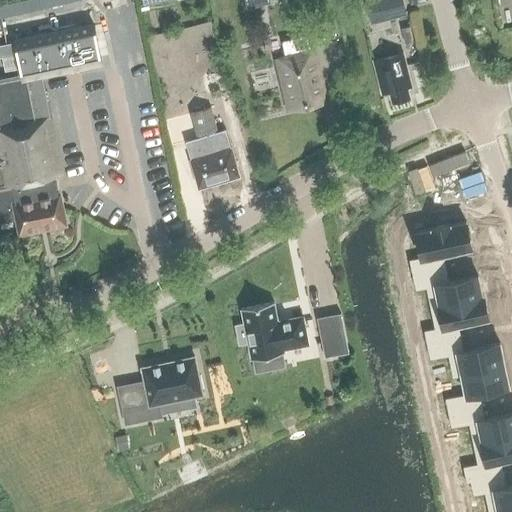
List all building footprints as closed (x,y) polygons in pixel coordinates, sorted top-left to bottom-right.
[(31,0),(0,7),(0,17),(76,0),(31,0)] [(404,0),(367,0),(373,22),(408,13),(404,0)] [(0,219),(15,216),(19,235),(67,225),(60,192),(58,192),(54,176),(62,174),(42,76),(100,64),(100,65),(103,65),(102,61),(101,62),(93,24),(14,40),(15,44),(0,46),(0,57),(18,54),(22,74),(0,78),(0,219)] [(313,51),(311,52),(307,35),(282,42),(285,58),(278,59),(290,110),(309,106),(308,103),(321,100),(318,85),(321,84),(313,51)] [(400,52),(383,57),(377,59),(385,92),(392,91),(395,101),(412,97),(410,86),(414,85),(408,62),(403,63),(400,52)] [(50,92),(50,102),(74,101),(74,92),(50,92)] [(201,111),(165,121),(172,146),(186,142),(199,188),(239,176),(226,130),(208,135),(201,111)] [(112,124),(92,127),(101,174),(120,171),(112,124)] [(435,198),(423,202),(426,216),(438,214),(435,198)] [(421,258),(410,260),(413,275),(446,269),(443,255),(472,249),(466,222),(450,225),(450,224),(432,228),(432,229),(416,232),(421,258)] [(446,269),(413,275),(416,289),(427,287),(431,308),(484,297),(483,296),(482,296),(477,275),(448,281),(446,269)] [(436,329),(425,331),(428,345),(460,338),(458,325),(488,319),(484,297),(431,308),(436,329)] [(274,302),(241,309),(241,310),(242,310),(245,324),(235,326),(239,345),(249,343),(252,359),(251,359),(251,360),(284,353),(284,352),(283,352),(283,350),(308,345),(303,317),(277,322),(273,304),(274,304),(274,302)] [(460,338),(428,345),(431,359),(449,355),(453,376),(504,365),(500,343),(463,350),(460,338)] [(346,340),(323,345),(326,359),(349,354),(346,340)] [(149,403),(122,408),(126,424),(162,417),(159,403),(200,395),(202,395),(202,393),(201,393),(195,359),(195,357),(192,357),(192,358),(144,368),(144,367),(142,368),(142,370),(149,403)] [(465,395),(446,399),(449,413),(481,406),(479,393),(509,387),(504,365),(453,376),(453,377),(461,375),(465,395)] [(333,395),(325,397),(326,405),(334,403),(333,395)] [(481,406),(449,413),(452,427),(469,423),(474,444),(511,435),(511,412),(484,418),(481,406)] [(478,464),(464,467),(467,481),(503,474),(501,461),(511,458),(511,435),(474,444),(478,464)] [(125,436),(116,438),(118,449),(127,447),(125,436)] [(503,474),(467,481),(467,482),(471,481),(474,494),(485,492),(489,511),(492,511),(511,507),(511,484),(506,486),(503,474)]
